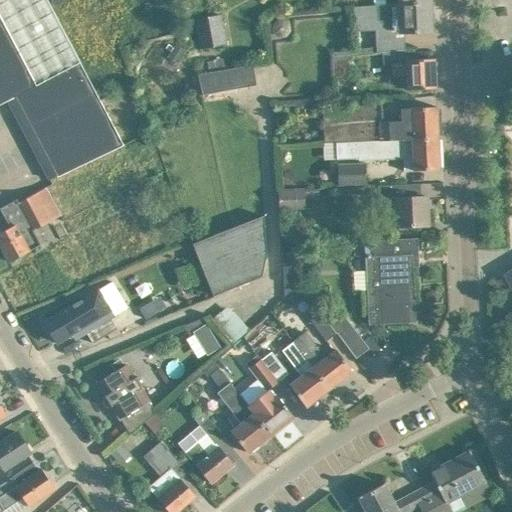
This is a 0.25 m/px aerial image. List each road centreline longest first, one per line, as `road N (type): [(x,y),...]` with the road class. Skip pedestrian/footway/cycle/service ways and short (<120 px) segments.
road 1 (unclassified): [(454,0),(470,373)]
road 2 (residential): [(235,511),(356,426),(470,373)]
road 3 (residential): [(120,511),(0,323)]
